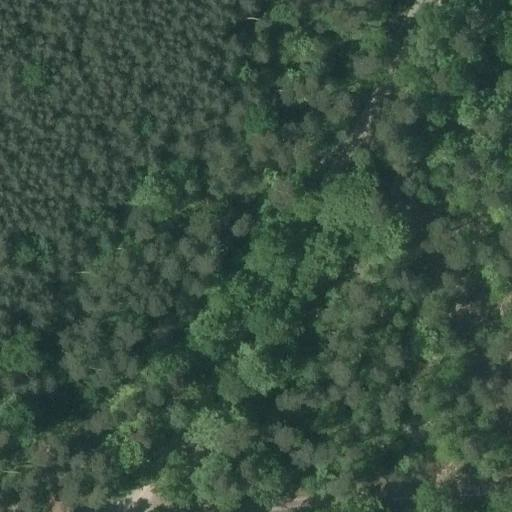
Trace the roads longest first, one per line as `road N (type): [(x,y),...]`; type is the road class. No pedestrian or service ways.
road 1 (track): [(134,511),(434,0)]
road 2 (track): [(511,489),(95,511)]
